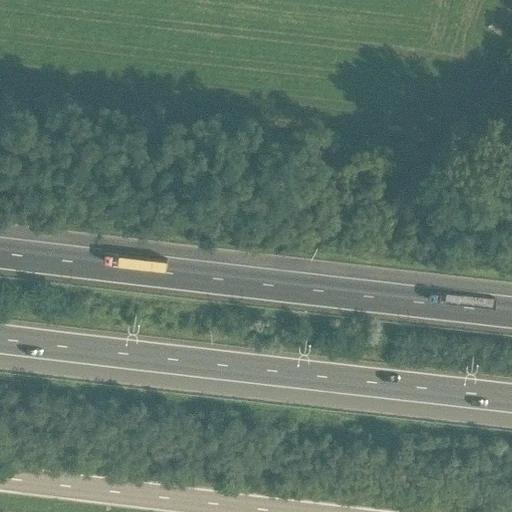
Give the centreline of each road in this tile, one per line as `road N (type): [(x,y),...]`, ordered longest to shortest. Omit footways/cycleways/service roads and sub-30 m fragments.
road 1 (motorway): [(0,327),(511,386)]
road 2 (motorway): [(511,298),(0,239)]
road 3 (secondary): [(264,511),(0,479)]
